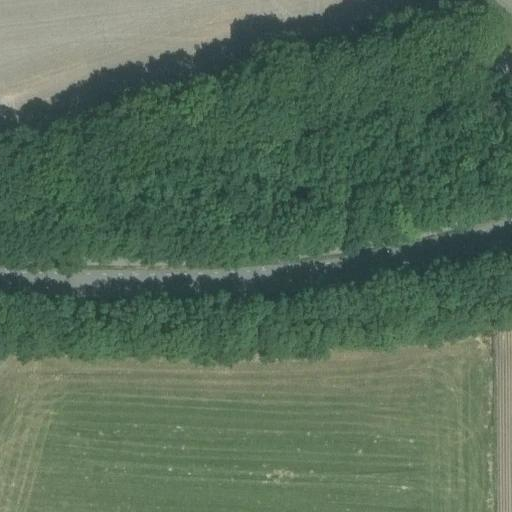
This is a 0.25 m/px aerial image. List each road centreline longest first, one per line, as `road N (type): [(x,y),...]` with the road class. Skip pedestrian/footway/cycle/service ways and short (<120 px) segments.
road 1 (tertiary): [(0,281),(265,280),(404,259),(511,230)]
road 2 (unclassified): [(0,181),(231,112),(457,60)]
